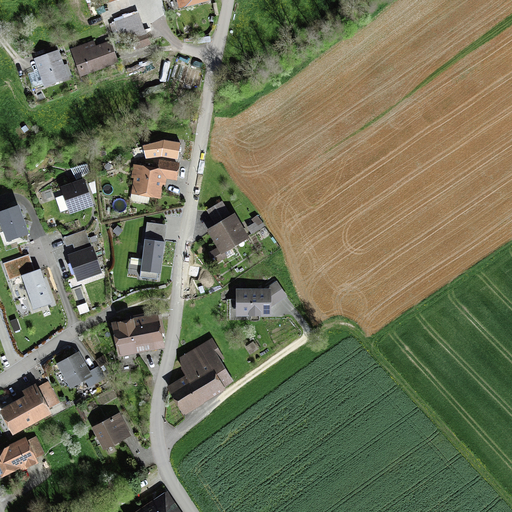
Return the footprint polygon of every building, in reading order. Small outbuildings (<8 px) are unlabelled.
[(175,0),(179,11),(214,0),(175,0)] [(114,19),(125,54),(151,45),(146,30),(144,31),(138,11),(114,19)] [(119,65),(111,42),(95,47),(93,42),(70,49),(80,78),(119,65)] [(59,51),(34,60),(38,71),(28,75),(32,88),(43,85),(44,89),(69,80),(68,77),(71,76),(67,65),(64,66),(59,51)] [(187,65),(190,59),(180,55),(177,60),(187,65)] [(177,157),(180,141),(164,138),(142,142),(146,157),(161,155),(177,157)] [(149,196),(161,198),(163,183),(165,184),(166,178),(177,180),(180,162),(159,158),(158,166),(133,162),(131,177),(133,177),(129,200),(148,203),(149,196)] [(60,185),(70,213),(93,205),(84,177),(60,185)] [(214,222),(206,227),(218,247),(208,252),(215,263),(227,256),(224,251),(249,236),(235,211),(230,214),(222,200),(206,209),(214,222)] [(29,232),(19,202),(0,208),(0,231),(3,230),(6,240),(29,232)] [(265,226),(257,214),(251,218),(253,222),(246,226),(251,234),(265,226)] [(158,272),(160,272),(167,223),(146,221),(139,277),(157,279),(158,272)] [(85,229),(63,236),(66,245),(72,243),(75,250),(91,245),(90,243),(96,241),(94,235),(88,237),(85,229)] [(103,272),(93,244),(91,245),(75,250),(67,253),(77,281),(103,272)] [(9,279),(22,275),(21,273),(34,268),(29,253),(3,262),(9,279)] [(52,301),(40,266),(34,268),(21,273),(22,275),(33,308),(52,301)] [(276,279),(266,287),(271,287),(271,306),(287,296),(276,279)] [(231,300),(231,314),(271,314),(271,306),(271,287),(266,287),(236,286),(236,300),(231,300)] [(111,320),(118,355),(164,347),(158,312),(145,314),(145,312),(133,314),(133,316),(111,320)] [(224,385),(233,380),(222,360),(224,359),(212,337),(179,356),(181,366),(186,374),(167,385),(184,414),(225,388),(224,385)] [(249,353),(258,347),(253,340),(245,345),(249,353)] [(56,362),(70,387),(85,379),(89,386),(105,378),(98,365),(90,370),(79,350),(56,362)] [(107,361),(103,355),(95,360),(99,366),(107,361)] [(22,389),(24,393),(0,407),(0,409),(3,414),(1,415),(12,434),(52,411),(35,382),(22,389)] [(76,407),(82,419),(86,417),(80,405),(76,407)] [(131,435),(119,411),(91,425),(103,449),(131,435)] [(0,447),(0,476),(17,468),(19,471),(39,461),(26,435),(0,447)] [(182,511),(167,489),(132,511),(182,511)]
